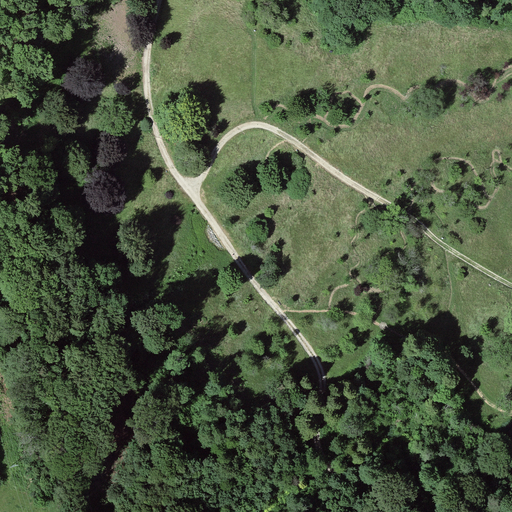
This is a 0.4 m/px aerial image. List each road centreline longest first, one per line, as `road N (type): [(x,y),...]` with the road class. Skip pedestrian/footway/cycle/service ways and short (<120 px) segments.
road 1 (track): [(511,283),(271,128),(242,127),(222,142),(191,192),(321,370),(320,452),(399,511)]
road 2 (track): [(99,0),(25,106),(12,182),(28,295),(62,379),(91,511)]
road 3 (track): [(191,192),(158,139),(147,75),(158,0)]
